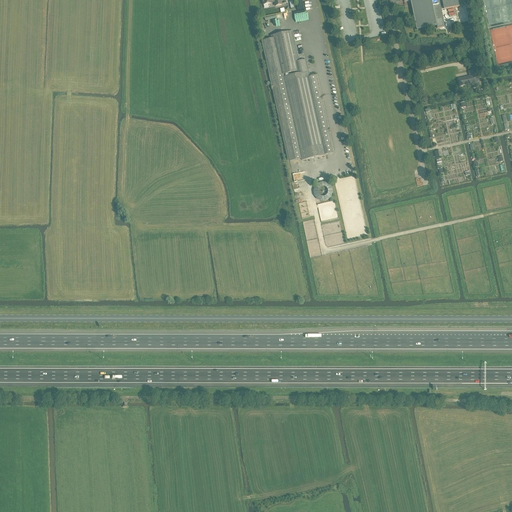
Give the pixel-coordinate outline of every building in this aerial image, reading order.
[(403,0),(404,2),(411,1),(417,30),(437,26),(437,29),(445,27),(441,11),(464,6),(462,0),(403,0)] [(305,64),(299,65),(292,32),(272,36),(273,39),(264,41),(278,108),(321,99),(316,76),(308,78),(305,64)] [(474,65),(480,63),(478,55),(472,57),(474,65)] [(472,88),(480,87),(476,70),(469,72),(470,77),(458,79),(459,86),(471,84),(472,88)] [(325,155),(333,153),(321,99),(278,108),(290,161),(302,159),(302,161),(325,156),(325,155)] [(318,202),(335,197),(329,180),(313,186),(318,202)]
